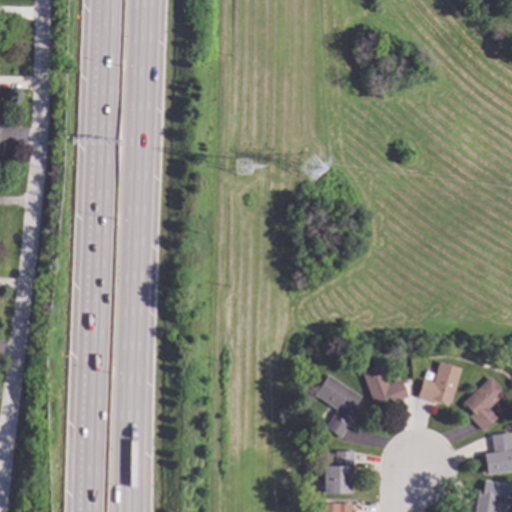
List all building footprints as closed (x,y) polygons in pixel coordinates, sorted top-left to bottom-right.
[(459,369),(449,406),(439,403),(438,406),(415,399),(421,380),(431,383),(437,363),(459,369)] [(387,385),(399,381),(406,399),(387,406),(386,402),(372,407),(359,371),(379,364),(387,385)] [(359,398),(352,409),(356,412),(338,439),(323,428),(334,411),(312,396),(326,375),(359,398)] [(503,394),(486,410),(496,420),(481,433),(466,418),(471,414),(461,404),(488,378),(503,394)] [(511,450),(511,472),(483,476),(480,455),(491,454),(488,436),(510,433),(511,450)] [(351,452),(350,471),(349,471),(348,495),(320,494),(321,467),(333,468),(333,459),(324,459),(324,451),(351,452)] [(511,486),(511,507),(494,504),(492,511),(472,511),(476,492),(480,492),(482,481),(511,486)] [(347,511),(348,504),(320,503),(319,511),(347,511)]
